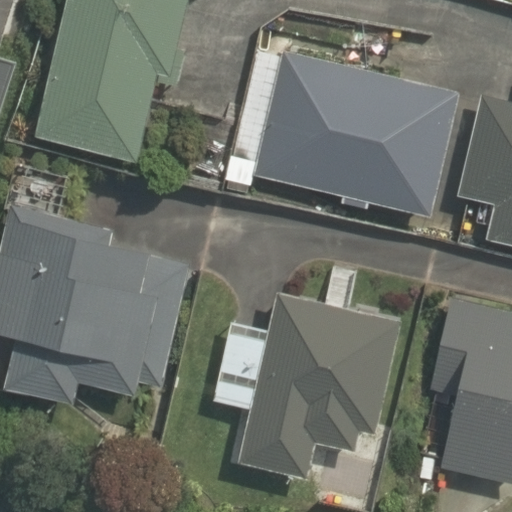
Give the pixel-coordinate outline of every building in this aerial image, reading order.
[(189,0),(55,0),(31,132),(160,156),(189,0)] [(292,53),(271,167),(418,195),(440,81),(292,53)] [(511,254),(511,104),(484,99),(462,203),(490,209),(482,248),(511,254)] [(161,267),(0,237),(0,344),(24,348),(15,392),(78,404),(82,384),(138,395),(161,267)] [(396,310),(273,285),(267,314),(196,300),(177,395),(248,409),(235,472),(358,496),(396,310)] [(511,299),(447,288),(431,385),(459,389),(444,478),(511,490),(511,486),(511,299)]
